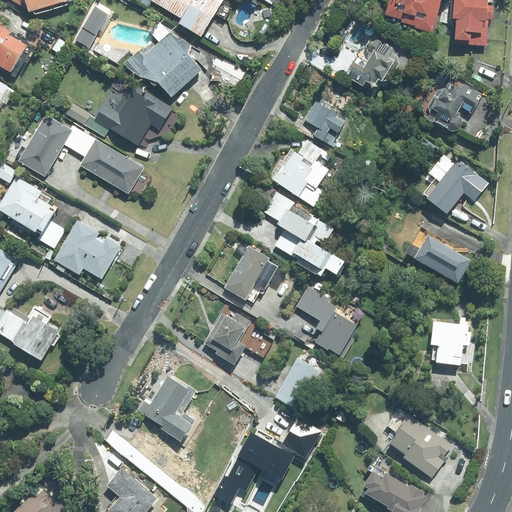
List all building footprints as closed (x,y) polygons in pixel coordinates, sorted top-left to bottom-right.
[(11,0),(34,13),(35,15),(79,1),(78,0),(11,0)] [(183,26),(206,39),(228,0),(137,0),(140,2),(140,0),(154,0),(154,2),(186,20),(183,26)] [(153,3),(148,0),(142,0),(140,5),(149,10),(153,3)] [(436,33),(443,0),(394,0),(390,18),(407,22),(406,25),(419,27),(419,29),(436,33)] [(458,46),(489,47),(490,24),(492,24),(493,21),(495,21),(495,8),(494,8),(494,0),(454,0),(454,21),(460,21),(458,46)] [(93,50),(113,16),(98,8),(79,41),(93,50)] [(0,26),(0,65),(16,76),(34,46),(0,26)] [(207,72),(193,56),(195,48),(171,33),(146,57),(142,53),(139,55),(138,55),(127,65),(133,72),(146,79),(163,85),(177,100),(207,72)] [(62,55),(68,44),(60,39),(54,50),(62,55)] [(395,50),(377,40),(370,41),(367,47),(369,53),(374,56),(368,65),(358,58),(346,77),(373,92),(380,80),(384,83),(392,81),(401,66),(399,58),(392,54),(395,50)] [(9,105),(16,92),(9,88),(10,87),(0,81),(0,109),(2,110),(6,103),(9,105)] [(177,109),(137,85),(135,87),(132,86),(117,111),(108,105),(99,120),(93,117),(94,116),(71,102),(65,113),(87,126),(108,138),(113,130),(141,147),(154,126),(163,131),(177,109)] [(447,89),(440,91),(432,108),(433,113),(440,117),(438,122),(455,132),(463,119),(459,117),(464,109),(473,114),(484,96),(466,85),(464,89),(463,90),(457,86),(453,93),(447,89)] [(307,121),(321,130),(317,137),(327,144),(335,130),(344,136),(350,125),(341,119),(342,117),(319,102),(307,121)] [(53,109),(60,113),(63,109),(56,104),(53,109)] [(72,130),(48,116),(29,150),(25,148),(19,158),(22,160),(21,162),(48,178),(67,146),(78,152),(88,134),(75,126),(72,130)] [(88,134),(78,152),(88,158),(82,166),(132,196),(148,170),(88,134)] [(437,149),(426,137),(417,145),(429,158),(437,149)] [(274,180),(313,206),(312,207),(316,209),(326,194),(321,190),(332,172),(319,163),(317,166),(298,153),(282,177),(278,174),(274,180)] [(330,153),(326,159),(331,163),(335,158),(330,153)] [(0,175),(12,182),(19,170),(5,162),(0,170),(0,175)] [(452,216),(480,175),(459,162),(431,203),(452,216)] [(39,238),(56,248),(67,230),(52,221),(60,208),(40,196),(44,190),(18,176),(0,205),(0,208),(15,218),(16,217),(43,233),(39,238)] [(276,247),(302,262),(300,265),(323,279),(323,278),(326,280),(331,271),(343,278),(351,266),(316,245),(319,238),(332,246),(340,232),(296,207),(293,212),(291,211),(296,203),(278,193),(266,213),(281,222),(279,226),(286,230),(276,247)] [(101,232),(79,220),(56,259),(82,274),(86,267),(105,278),(124,245),(108,236),(105,242),(98,238),(101,232)] [(420,262),(461,285),(475,262),(434,238),(420,262)] [(0,289),(1,290),(7,280),(9,281),(23,259),(0,244),(0,289)] [(250,299),(275,257),(252,244),(228,286),(250,299)] [(309,289),(299,305),(322,320),(318,326),(325,331),(320,340),(338,352),(355,326),(334,313),(336,306),(309,289)] [(0,331),(47,359),(64,330),(50,321),(54,315),(38,306),(32,316),(12,305),(9,310),(0,304),(0,331)] [(225,312),(208,342),(221,350),(220,352),(240,363),(251,344),(244,340),(255,321),(240,312),(237,317),(232,314),(231,315),(225,312)] [(473,348),(474,334),(470,334),(471,327),(468,327),(469,323),(461,322),(461,326),(437,323),(435,348),(441,348),(439,365),(464,368),(466,348),(473,348)] [(303,354),(277,397),(302,412),(328,368),(303,354)] [(164,427),(186,441),(197,423),(195,422),(198,418),(187,411),(200,389),(192,384),(190,387),(169,375),(154,401),(147,397),(139,409),(165,425),(164,427)] [(428,429),(400,407),(387,426),(396,433),(390,445),(422,470),(421,475),(432,479),(437,466),(441,468),(452,445),(428,429)] [(295,432),(310,441),(318,427),(303,419),(295,432)] [(301,455),(255,433),(243,459),(267,471),(268,469),(289,479),(301,455)] [(126,449),(145,460),(151,449),(133,438),(126,449)] [(150,511),(162,498),(124,468),(110,485),(124,496),(112,511),(111,511),(150,511)] [(387,476),(377,469),(369,482),(374,486),(369,493),(394,510),(392,511),(419,511),(423,507),(421,506),(427,495),(423,493),(424,491),(412,483),(411,485),(390,471),(387,476)] [(55,497),(47,488),(37,497),(34,494),(15,511),(62,511),(71,504),(60,492),(55,497)]
